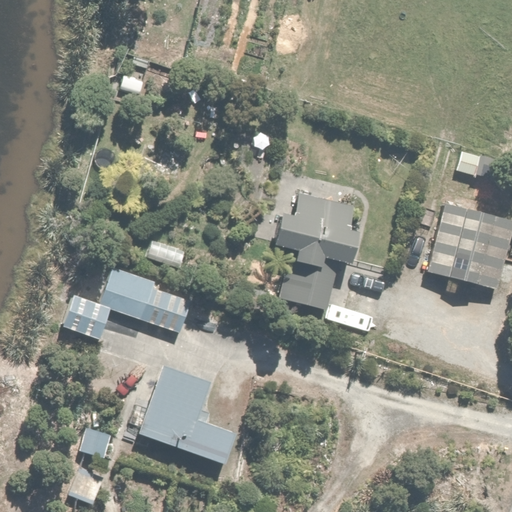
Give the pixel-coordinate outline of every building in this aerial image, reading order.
[(284,209),(265,204),(257,236),(284,243),(270,297),(313,309),(328,255),(335,257),(350,203),(290,186),(284,209)] [(511,214),(511,207),(442,186),(418,267),(490,289),(511,214)] [(106,261),(93,298),(177,329),(191,293),(106,261)] [(100,301),(63,291),(54,325),(91,335),(100,301)] [(161,357),(138,421),(223,451),(235,419),(197,406),(209,374),(161,357)] [(100,426),(77,422),(72,447),(95,451),(100,426)] [(103,466),(79,453),(62,485),(86,498),(103,466)]
